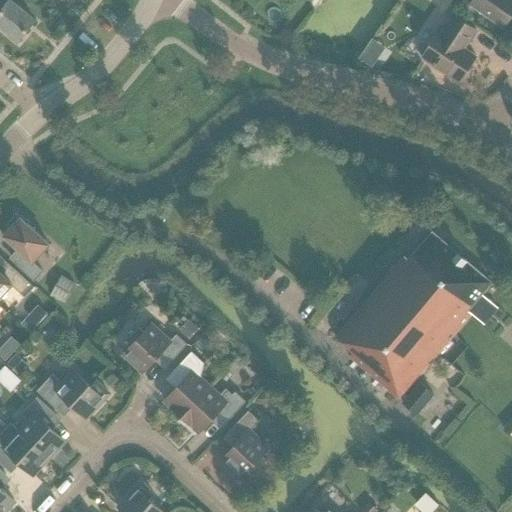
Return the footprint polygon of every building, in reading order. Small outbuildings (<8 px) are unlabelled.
[(0,0),(0,6),(2,9),(0,11),(0,26),(18,41),(34,21),(9,1),(9,0),(0,0)] [(511,0),(472,0),(469,5),(502,28),(511,13),(511,0)] [(421,58),(458,83),(476,56),(464,49),(476,31),(452,15),(441,33),(438,32),(421,58)] [(10,229),(3,236),(17,249),(24,256),(15,265),(34,282),(43,272),(33,262),(49,245),(27,224),(28,222),(16,214),(8,227),(10,229)] [(490,282),(432,233),(409,260),(405,256),(335,338),(353,352),(349,357),(399,399),(471,314),(467,310),(490,282)] [(0,297),(12,285),(22,295),(31,285),(13,268),(4,277),(0,272),(0,297)] [(76,284),(61,276),(50,294),(65,303),(76,284)] [(25,320),(23,322),(21,324),(23,326),(24,326),(30,332),(34,328),(25,320)] [(189,320),(179,330),(182,332),(185,335),(189,339),(199,328),(189,320)] [(165,369),(187,345),(176,334),(170,341),(151,324),(144,332),(139,327),(125,342),(131,347),(123,355),(143,372),(154,360),(165,369)] [(194,344),(197,346),(202,350),(209,342),(202,336),(197,341),(194,344)] [(0,348),(0,357),(4,361),(11,354),(2,346),(0,348)] [(165,401),(182,417),(210,386),(201,378),(204,363),(192,352),(166,379),(176,388),(165,401)] [(27,364),(16,354),(7,364),(18,374),(27,364)] [(5,367),(0,372),(0,384),(11,394),(22,383),(5,367)] [(53,374),(37,391),(59,412),(66,404),(70,403),(86,418),(109,394),(96,381),(91,387),(74,371),(63,383),(53,374)] [(434,394),(420,382),(403,402),(417,414),(434,394)] [(210,386),(182,417),(199,433),(211,420),(221,429),(246,402),(235,392),(233,395),(226,389),(220,396),(210,386)] [(266,392),(258,401),(262,405),(270,404),(274,400),(266,392)] [(28,421),(19,430),(49,459),(65,441),(52,430),(49,426),(48,422),(56,414),(37,397),(21,414),(28,421)] [(261,456),(269,448),(250,431),(259,421),(249,411),(223,438),(233,448),(221,460),(241,478),(248,470),(253,476),(267,461),(261,456)] [(511,436),(511,417),(503,428),(511,436)] [(3,434),(0,436),(0,463),(6,469),(13,461),(17,461),(33,476),(49,459),(19,430),(12,424),(3,434)] [(0,511),(4,511),(15,501),(2,489),(0,487),(0,480),(6,474),(0,469),(0,511)] [(162,511),(149,500),(154,495),(141,483),(118,507),(123,511),(162,511)] [(376,511),(378,511),(369,502),(359,511),(376,511)]
